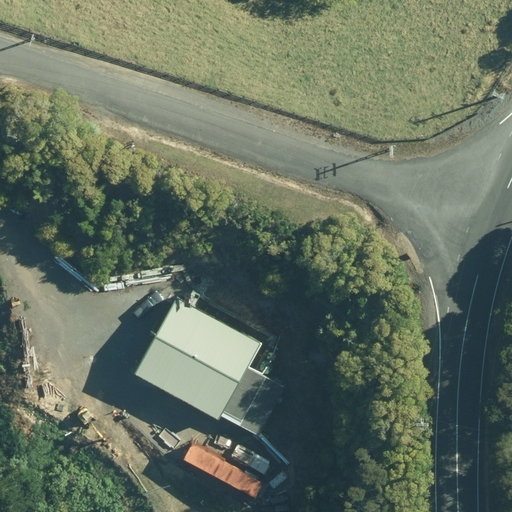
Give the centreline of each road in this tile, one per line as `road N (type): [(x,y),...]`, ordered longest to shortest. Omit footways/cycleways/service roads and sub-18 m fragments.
road 1 (unclassified): [(0,61),(492,222)]
road 2 (tertiary): [(457,511),(464,341),(492,222)]
